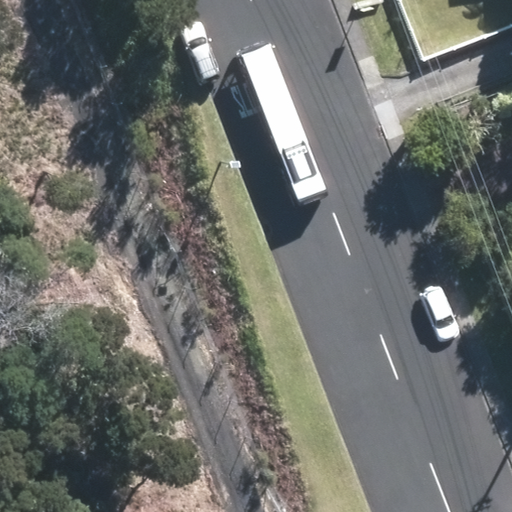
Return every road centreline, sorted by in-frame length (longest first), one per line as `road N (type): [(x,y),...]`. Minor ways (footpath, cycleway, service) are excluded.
road 1 (track): [(231,511),(26,0)]
road 2 (unclassified): [(448,511),(252,0)]
